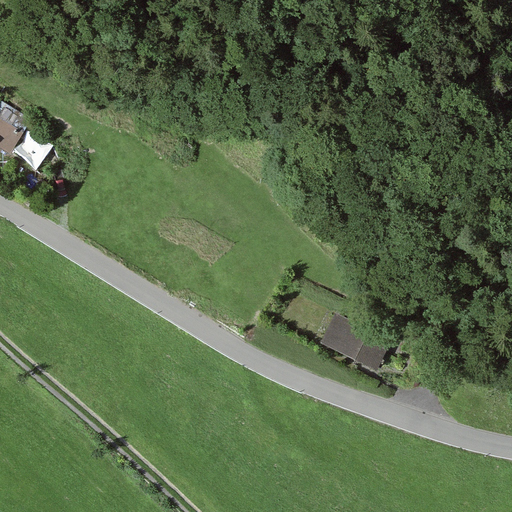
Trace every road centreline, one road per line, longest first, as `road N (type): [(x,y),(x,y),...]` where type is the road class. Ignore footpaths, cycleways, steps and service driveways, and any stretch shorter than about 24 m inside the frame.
road 1 (tertiary): [(0,202),(286,373),(511,448)]
road 2 (track): [(0,339),(195,511)]
